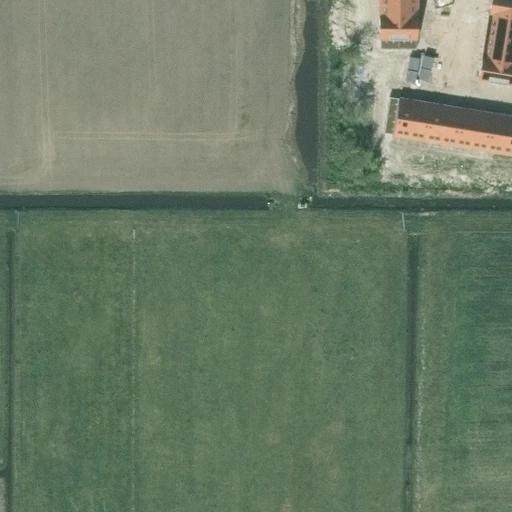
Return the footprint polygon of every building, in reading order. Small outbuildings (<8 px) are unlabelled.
[(379,0),(379,16),(417,16),(417,0),(379,0)] [(511,0),(491,0),(489,15),(511,18),(511,0)] [(511,18),(489,15),(485,36),(511,40),(511,18)] [(379,16),(379,39),(380,39),(389,39),(398,40),(407,40),(416,40),(417,40),(417,16),(379,16)] [(511,40),(485,36),(482,57),(511,62),(511,40)] [(380,39),(380,50),(389,50),(389,39),(380,39)] [(389,39),(389,50),(398,50),(398,40),(389,39)] [(398,40),(398,50),(407,50),(407,40),(398,40)] [(407,40),(407,50),(416,50),(416,40),(407,40)] [(511,62),(482,57),(478,80),(511,86),(511,62)] [(389,98),(387,107),(397,108),(399,99),(389,98)] [(393,135),(393,136),(409,139),(415,101),(399,98),(399,99),(397,108),(396,117),(394,126),(393,135)] [(415,101),(409,139),(424,141),(430,103),(415,101)] [(430,103),(424,141),(440,144),(446,106),(430,103)] [(446,106),(440,144),(455,146),(461,108),(446,106)] [(387,107),(386,115),(396,117),(397,108),(387,107)] [(461,108),(455,146),(470,149),(477,111),(461,108)] [(477,111),(470,149),(486,151),(492,113),(477,111)] [(492,113),(486,151),(501,154),(507,116),(492,113)] [(386,115),(384,124),(394,126),(396,117),(386,115)] [(511,116),(507,116),(501,154),(511,155),(511,116)] [(384,124),(383,133),(393,135),(394,126),(384,124)]
